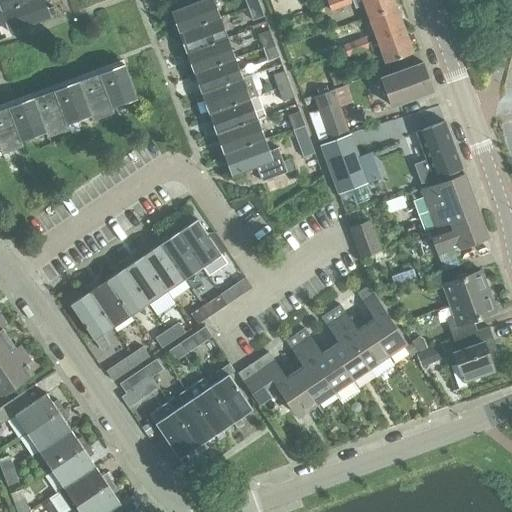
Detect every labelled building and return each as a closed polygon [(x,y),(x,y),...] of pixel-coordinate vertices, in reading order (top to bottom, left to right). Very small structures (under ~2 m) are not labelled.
[(0,0),(0,4),(2,9),(26,0),(0,0)] [(44,0),(26,0),(2,9),(10,30),(56,13),(53,6),(48,8),(44,0)] [(181,30),(220,16),(214,0),(197,0),(173,9),(173,10),(165,13),(168,21),(176,18),(180,30),(181,30)] [(327,0),(331,11),(343,7),(340,0),(327,0)] [(396,5),(394,0),(340,0),(343,7),(353,3),(355,8),(366,4),(370,15),(396,5)] [(259,1),(248,5),(253,19),(264,15),(259,1)] [(378,38),(405,28),(396,5),(370,15),(378,38)] [(188,50),(228,35),(220,16),(181,30),(180,30),(174,32),(177,40),(183,38),(187,50),(188,50)] [(413,52),(405,28),(378,38),(368,42),(366,36),(355,40),(359,52),(371,48),(372,51),(382,47),(387,62),(413,52)] [(263,45),(274,41),(269,29),(259,33),(263,45)] [(187,50),(181,52),(181,53),(184,60),(190,58),(195,70),(195,71),(235,56),(228,35),(188,50),(187,50)] [(348,56),(359,52),(355,40),(344,44),(348,56)] [(274,41),(263,45),(268,59),(279,55),(274,41)] [(202,91),(203,91),(247,74),(244,67),(240,68),(235,56),(195,71),(195,70),(188,73),(191,80),(198,78),(202,91)] [(390,105),(407,99),(433,89),(423,61),(379,77),(390,105)] [(100,72),(113,106),(138,97),(125,62),(100,72)] [(278,86),(289,82),(284,69),(273,73),(278,86)] [(114,111),(113,106),(100,72),(79,79),(91,114),(93,119),(114,111)] [(202,91),(196,93),(199,101),(205,98),(210,111),(256,94),(258,94),(257,93),(250,73),(247,74),(203,91),(202,91)] [(67,123),(91,114),(79,79),(55,89),(67,123)] [(289,82),(278,86),(283,100),(294,96),(289,82)] [(69,128),(67,123),(55,89),(33,97),(46,131),(48,136),(69,128)] [(329,136),(348,129),(338,99),(335,89),(315,96),(329,136)] [(210,111),(203,113),(206,121),(212,118),(217,131),(217,132),(258,117),(257,117),(265,114),(258,94),(210,111)] [(22,139),(46,131),(33,97),(10,105),(22,139)] [(24,145),(22,139),(10,105),(0,109),(0,144),(1,148),(3,152),(24,145)] [(293,127),(304,123),(300,110),(289,114),(293,127)] [(401,137),(417,131),(411,116),(395,122),(401,137)] [(217,131),(211,134),(214,141),(220,139),(225,152),(218,154),(219,155),(265,138),(258,117),(217,132),(217,131)] [(427,158),(414,163),(421,183),(434,178),(462,168),(453,144),(445,121),(416,132),(425,155),(427,158)] [(304,123),(293,127),(303,156),(314,152),(304,123)] [(338,193),(369,183),(352,134),(321,144),(338,193)] [(265,138),(219,155),(222,162),(227,160),(233,174),(257,165),(262,180),(279,174),(285,172),(287,171),(294,169),(290,158),(283,160),(278,147),(270,150),(265,138)] [(423,194),(413,198),(425,229),(435,225),(436,228),(451,222),(452,225),(479,215),(478,213),(464,174),(437,185),(422,190),(423,194)] [(188,217),(192,222),(180,230),(204,265),(201,267),(207,276),(225,262),(220,255),(222,253),(195,212),(188,217)] [(436,253),(444,250),(486,235),(479,217),(479,215),(452,225),(429,233),(436,253)] [(361,257),(381,249),(370,219),(350,227),(361,257)] [(204,265),(180,230),(177,225),(170,229),(173,234),(162,242),(186,278),(201,267),(204,265)] [(186,278),(162,242),(158,237),(152,242),(155,246),(144,254),(168,290),(186,278)] [(168,290),(144,254),(140,249),(134,254),(137,259),(126,266),(150,302),(168,290)] [(116,266),(119,271),(108,278),(132,314),(150,302),(126,266),(123,261),(116,266)] [(450,305),(489,291),(482,270),(459,278),(454,267),(427,277),(432,289),(443,285),(450,305)] [(395,287),(415,279),(411,269),(391,276),(395,287)] [(90,291),(114,326),(132,314),(108,278),(105,273),(98,278),(101,283),(90,291)] [(229,303),(253,286),(247,276),(222,292),(229,303)] [(366,323),(387,353),(406,340),(368,284),(358,291),(375,317),(366,323)] [(81,290),(84,295),(72,303),(95,339),(94,340),(100,349),(108,344),(102,334),(114,326),(90,291),(87,286),(81,290)] [(454,316),(446,319),(449,327),(454,339),(477,330),(473,320),(496,311),(489,291),(450,305),(454,316)] [(204,305),(211,315),(222,307),(215,297),(204,305)] [(387,353),(366,323),(357,329),(340,303),(331,310),(369,365),(387,353)] [(199,323),(211,315),(204,305),(192,313),(199,323)] [(352,377),(369,365),(331,310),(323,315),(340,340),(331,346),(352,377)] [(0,341),(9,335),(3,326),(7,323),(2,316),(0,317),(0,341)] [(169,329),(176,339),(187,331),(180,321),(169,329)] [(181,342),(187,352),(213,335),(206,325),(181,342)] [(477,330),(454,339),(458,350),(454,351),(465,381),(494,371),(485,346),(495,342),(489,326),(477,330)] [(322,352),(311,335),(305,327),(296,333),(334,389),(352,377),(331,346),(322,352)] [(163,347),(176,339),(169,329),(157,337),(163,347)] [(316,401),(334,389),(296,333),(286,339),(303,365),(295,370),(316,401)] [(0,368),(26,351),(22,345),(18,348),(9,335),(0,341),(0,368)] [(176,359),(187,352),(181,342),(170,350),(176,359)] [(133,353),(139,363),(151,356),(144,345),(133,353)] [(421,367),(433,363),(428,349),(416,353),(421,367)] [(26,351),(0,368),(0,389),(3,394),(35,373),(27,362),(31,359),(26,351)] [(316,401),(295,370),(286,376),(269,351),(250,363),(272,396),(282,389),(298,413),(316,401)] [(115,380),(139,363),(133,353),(108,370),(115,380)] [(145,366),(151,376),(164,368),(157,358),(145,366)] [(209,385),(234,421),(238,427),(244,422),(240,417),(253,408),(230,373),(234,370),(229,363),(216,372),(220,378),(210,384),(209,385)] [(262,402),(272,396),(250,363),(240,370),(262,402)] [(127,392),(151,376),(145,366),(121,382),(127,392)] [(209,385),(210,384),(204,375),(185,388),(216,433),(220,439),(226,434),(223,429),(234,421),(209,385)] [(178,392),(184,402),(174,409),(198,445),(202,450),(208,446),(204,441),(216,433),(185,388),(178,392)] [(27,433),(63,408),(57,399),(53,402),(46,392),(32,401),(25,390),(0,406),(0,423),(0,424),(15,414),(27,433)] [(167,402),(150,414),(155,421),(183,463),(190,458),(186,453),(198,445),(174,409),(172,410),(167,402)] [(39,451),(71,429),(65,419),(69,416),(63,408),(27,433),(39,451)] [(52,469),(88,445),(82,436),(77,438),(71,429),(39,451),(52,469)] [(88,445),(52,469),(62,484),(64,487),(96,465),(89,455),(93,453),(88,445)] [(0,462),(4,472),(15,467),(10,455),(0,458),(0,462)] [(76,505),(112,481),(106,472),(102,474),(96,465),(64,487),(59,490),(71,509),(76,505)] [(15,467),(4,472),(9,486),(20,481),(15,467)] [(80,511),(115,511),(113,508),(121,503),(113,492),(118,489),(112,481),(76,505),(80,511)] [(19,511),(24,511),(31,510),(26,497),(15,501),(19,511)]
